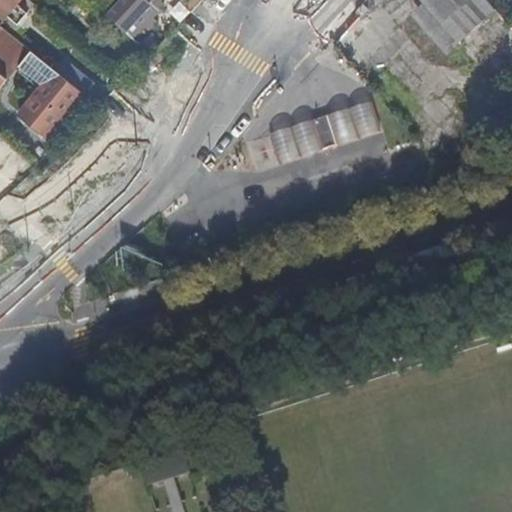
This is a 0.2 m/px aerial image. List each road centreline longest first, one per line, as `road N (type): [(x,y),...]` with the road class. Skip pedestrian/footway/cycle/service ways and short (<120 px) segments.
road 1 (tertiary): [(511,218),(121,353),(63,367),(0,368)]
road 2 (residential): [(91,245),(141,211),(335,0)]
road 3 (residential): [(248,0),(218,73),(152,178),(91,245)]
road 4 (residential): [(91,245),(0,331)]
